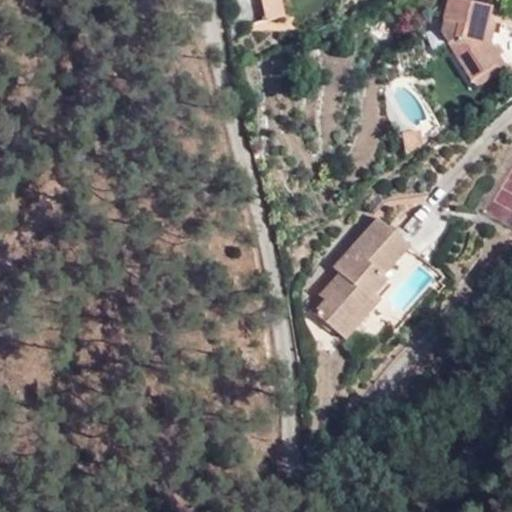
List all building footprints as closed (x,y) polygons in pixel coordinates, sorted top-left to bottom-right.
[(258,0),(264,20),(282,17),(277,0),(258,0)] [(458,23),(454,37),(446,43),(474,86),(502,68),(487,44),(492,31),(483,28),(488,8),(456,0),(448,0),(442,18),(458,23)] [(442,18),(438,31),(446,43),(454,37),(458,23),(442,18)] [(400,157),(417,145),(415,131),(397,135),(400,157)] [(321,299),(310,311),(328,327),(339,314),(347,321),(371,293),(384,278),(380,275),(405,245),(374,217),(329,268),(335,273),(316,295),(321,299)] [(341,338),(378,298),(371,293),(347,321),(339,314),(328,327),(341,338)]
